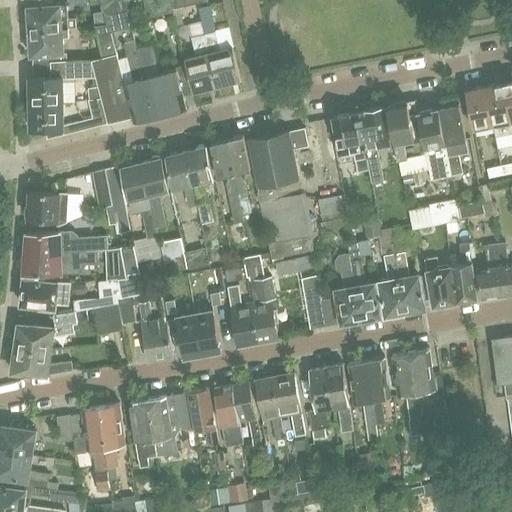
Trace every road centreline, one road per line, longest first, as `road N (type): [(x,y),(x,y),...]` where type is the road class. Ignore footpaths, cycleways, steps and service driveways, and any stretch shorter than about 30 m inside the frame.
road 1 (residential): [(0,397),(511,310)]
road 2 (residential): [(0,171),(275,102)]
road 3 (residential): [(275,102),(511,55)]
